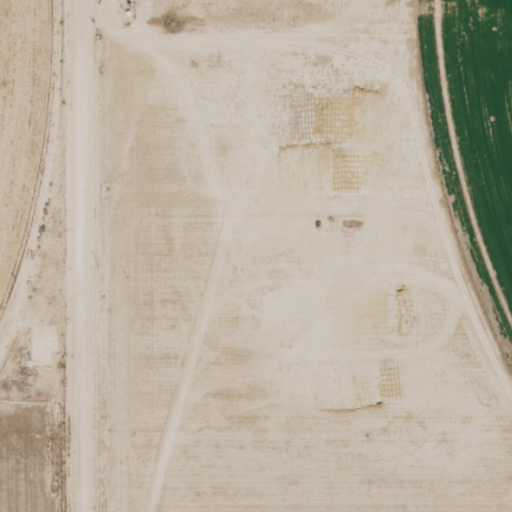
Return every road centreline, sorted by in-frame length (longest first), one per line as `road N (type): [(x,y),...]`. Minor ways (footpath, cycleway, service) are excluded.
road 1 (residential): [(81,511),(79,0)]
road 2 (residential): [(375,35),(80,26)]
